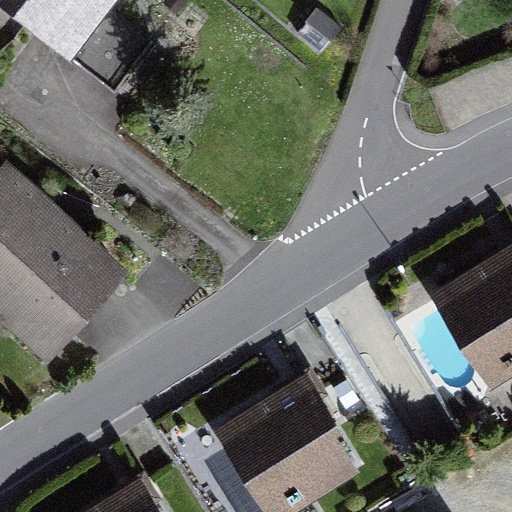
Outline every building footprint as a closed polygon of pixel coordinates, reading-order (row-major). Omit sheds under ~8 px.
[(0,0),(0,2),(77,63),(127,0),(0,0)] [(19,159),(0,179),(0,302),(61,357),(141,269),(19,159)] [(511,253),(408,321),(469,414),(511,386),(511,253)] [(317,366),(220,423),(273,511),(287,511),(374,461),(317,366)] [(177,511),(154,472),(85,511),(177,511)]
